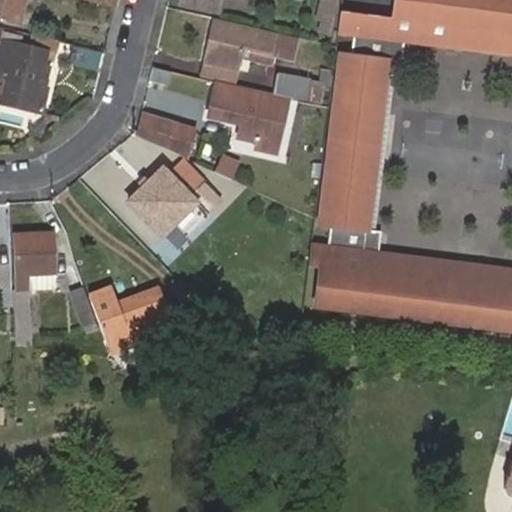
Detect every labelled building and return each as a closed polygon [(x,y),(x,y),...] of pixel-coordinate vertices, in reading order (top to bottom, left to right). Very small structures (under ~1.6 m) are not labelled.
[(0,0),(0,18),(18,23),(24,0),(0,0)] [(80,0),(115,9),(116,0),(80,0)] [(217,14),(220,0),(178,0),(177,4),(217,14)] [(324,0),(322,0),(320,25),(324,25),(323,38),(334,40),(337,1),(324,0)] [(511,0),(393,0),(390,18),(511,34),(511,0)] [(336,34),(352,36),(402,42),(511,55),(511,34),(390,18),(339,12),(336,34)] [(236,72),(239,60),(241,50),(268,57),(292,62),(296,43),(211,22),(202,64),(236,72)] [(58,41),(29,34),(27,40),(25,46),(20,44),(22,40),(1,35),(0,39),(0,83),(5,85),(2,99),(1,105),(40,116),(46,88),(42,88),(37,87),(40,74),(44,75),(47,66),(42,64),(45,53),(54,55),(58,41)] [(330,226),(328,246),(377,253),(379,230),(366,228),(385,59),(400,60),(402,42),(352,36),(350,54),(339,54),(317,224),(330,226)] [(241,50),(239,60),(266,66),(268,57),(241,50)] [(235,80),(236,72),(202,64),(200,71),(235,80)] [(152,67),(148,81),(166,86),(170,71),(152,67)] [(281,97),(327,108),(330,88),(278,76),(274,95),(281,97)] [(274,129),(281,97),(274,95),(217,82),(209,115),(235,121),(231,137),(249,141),(248,146),(269,151),(274,129)] [(176,156),(189,162),(196,135),(139,119),(136,132),(131,136),(176,156)] [(176,156),(161,169),(189,197),(191,194),(203,183),(176,156)] [(161,169),(127,203),(161,237),(195,204),(189,197),(161,169)] [(220,201),(203,183),(191,194),(208,212),(220,201)] [(12,291),(13,324),(27,325),(28,291),(29,274),(54,274),(53,235),(15,237),(16,291),(12,291)] [(328,246),(311,244),(309,264),(318,266),(511,291),(511,270),(377,253),(328,246)] [(511,291),(318,266),(313,305),(511,333),(511,291)] [(29,274),(28,291),(54,290),(54,274),(29,274)] [(82,329),(94,324),(81,289),(69,293),(82,329)] [(111,353),(172,333),(157,290),(113,307),(107,291),(90,296),(111,353)] [(180,320),(205,346),(218,333),(194,307),(180,320)] [(12,345),(26,350),(27,325),(13,324),(12,345)] [(511,457),(501,492),(504,498),(511,500),(511,457)]
